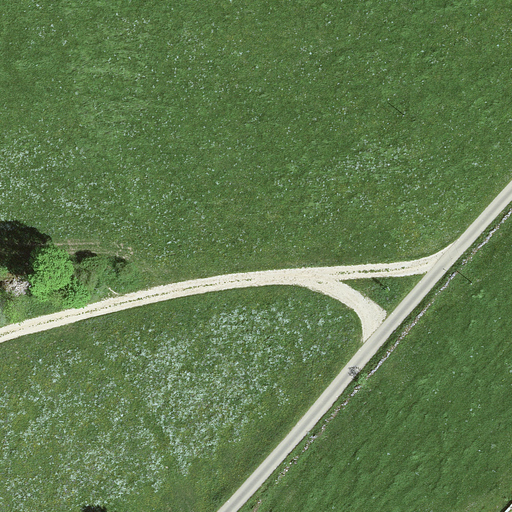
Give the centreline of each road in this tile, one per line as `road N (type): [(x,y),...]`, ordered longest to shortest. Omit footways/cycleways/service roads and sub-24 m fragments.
road 1 (track): [(442,271),(269,274),(191,285),(0,334)]
road 2 (unclassified): [(223,511),(511,195)]
